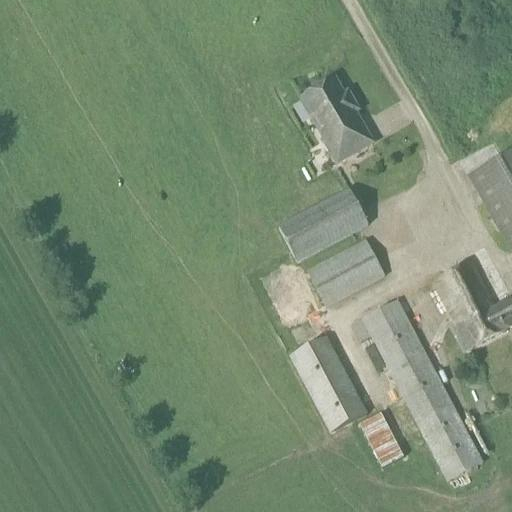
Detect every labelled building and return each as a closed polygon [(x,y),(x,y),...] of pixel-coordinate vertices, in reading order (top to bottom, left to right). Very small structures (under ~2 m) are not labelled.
[(327,146),(339,166),(370,148),(359,129),(356,115),(355,114),(359,112),(349,94),(344,96),(336,82),(306,99),(317,118),(313,121),(328,145),(327,146)] [(511,155),(467,179),(511,255),(511,254),(511,155)] [(350,192),(278,229),(298,267),(369,229),(350,192)] [(422,259),(446,232),(422,211),(398,238),(422,259)] [(307,275),(316,291),(325,308),(326,311),(386,280),(366,243),(307,275)] [(454,332),(466,356),(506,335),(505,332),(511,328),(511,306),(510,302),(494,310),(472,266),(434,285),(457,331),(454,332)] [(279,269),(246,286),(260,313),(264,311),(277,335),(274,337),(283,353),(304,341),(297,327),(303,323),(295,308),(299,306),(279,269)] [(372,340),(446,486),(484,467),(398,303),(352,328),(360,346),(372,340)] [(329,342),(290,362),(330,437),(368,416),(329,342)]
